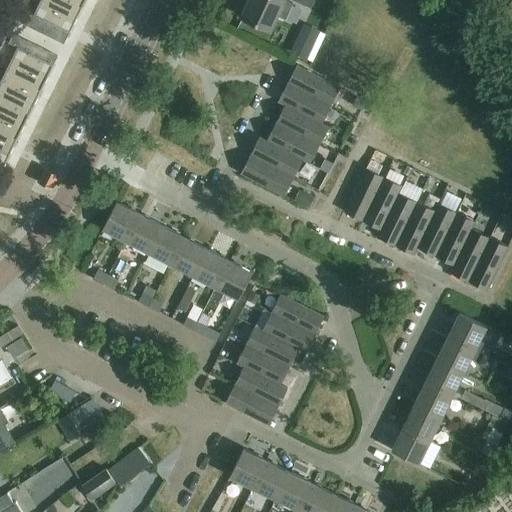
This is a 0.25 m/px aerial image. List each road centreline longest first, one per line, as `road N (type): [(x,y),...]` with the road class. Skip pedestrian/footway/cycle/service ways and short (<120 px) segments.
road 1 (residential): [(375,418),(445,282),(226,176)]
road 2 (residential): [(177,411),(207,348),(89,290),(65,291),(26,312)]
road 3 (residential): [(26,312),(49,348),(177,411)]
road 4 (tertiary): [(88,154),(163,0)]
road 5 (residential): [(339,310),(326,280),(205,216)]
road 6 (tertiary): [(6,273),(44,230),(88,154)]
road 7 (residential): [(273,438),(349,473),(375,418)]
road 8 (residential): [(273,438),(339,310)]
road 9 (residential): [(205,216),(88,154)]
road 10 (residential): [(226,176),(284,63)]
